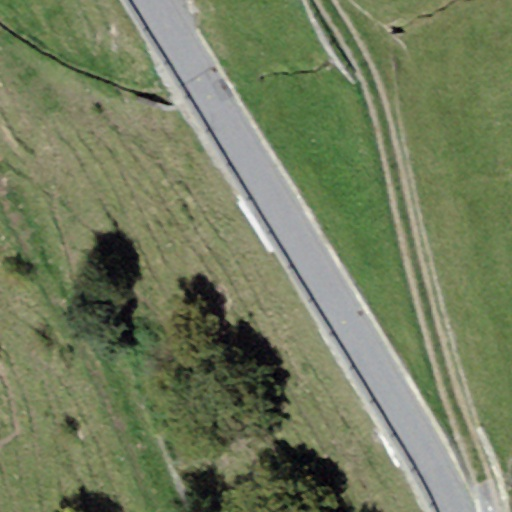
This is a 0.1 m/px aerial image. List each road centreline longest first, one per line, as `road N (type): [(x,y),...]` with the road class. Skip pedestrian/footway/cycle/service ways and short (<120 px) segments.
road 1 (unclassified): [(463,511),(159,0)]
road 2 (track): [(486,511),(476,441),(374,86),(323,0)]
road 3 (track): [(0,177),(116,381),(157,511)]
